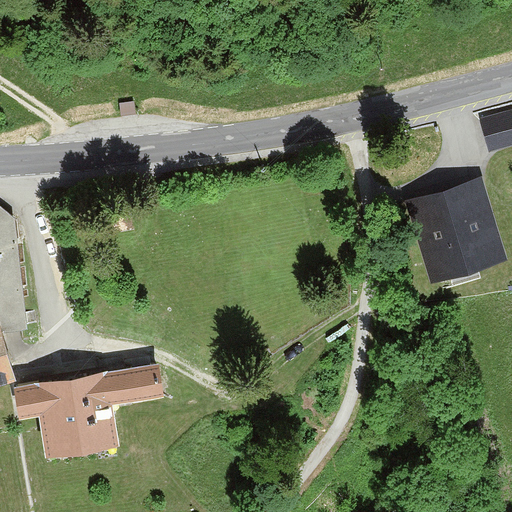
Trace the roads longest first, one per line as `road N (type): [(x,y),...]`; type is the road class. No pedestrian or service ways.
road 1 (tertiary): [(0,160),(257,133),(511,76)]
road 2 (track): [(366,302),(239,388),(221,387),(140,346),(96,345),(60,322),(18,159)]
road 3 (track): [(277,511),(351,397),(371,266),(354,116)]
